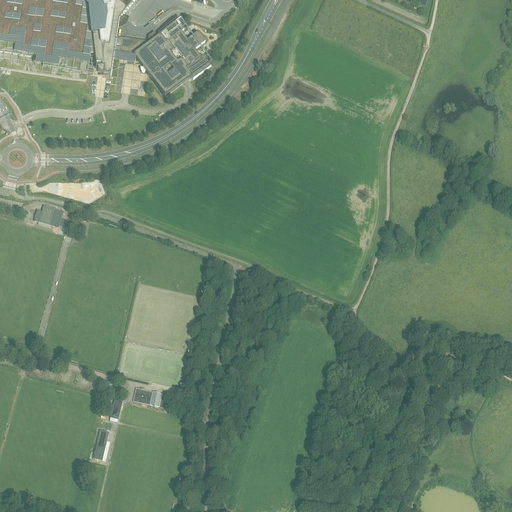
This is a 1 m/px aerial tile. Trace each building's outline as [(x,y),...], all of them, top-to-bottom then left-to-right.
[(0,0),(0,53),(31,58),(32,50),(45,52),(42,67),(88,73),(90,57),(94,57),(95,69),(97,69),(97,70),(97,71),(98,72),(99,73),(100,74),(101,74),(103,75),(110,76),(113,54),(138,58),(147,70),(149,73),(147,74),(165,98),(191,78),(193,80),(211,67),(203,56),(201,58),(195,50),(205,42),(198,32),(187,40),(182,32),(184,30),(176,19),(158,33),(160,35),(157,37),(154,32),(148,37),(148,42),(144,41),(116,37),(118,22),(135,0),(0,0)] [(140,25),(150,12),(148,11),(149,10),(145,7),(144,9),(141,7),(131,19),(140,25)] [(87,81),(88,73),(42,67),(45,52),(32,50),(31,58),(0,53),(0,68),(4,69),(87,81)] [(37,210),(34,222),(59,229),(63,212),(43,206),(42,212),(37,210)] [(81,232),(82,229),(82,225),(62,219),(60,227),(81,232)] [(164,409),(165,408),(167,396),(136,389),(133,402),(164,409)] [(114,399),(110,418),(118,420),(123,401),(114,399)] [(102,462),(106,442),(107,438),(108,435),(108,433),(100,431),(99,431),(92,459),(93,459),(96,460),(98,461),(102,462)]
